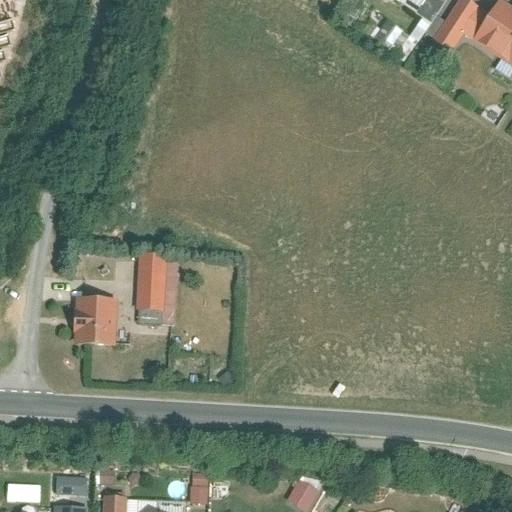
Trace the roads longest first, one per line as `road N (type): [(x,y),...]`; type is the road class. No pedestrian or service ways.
road 1 (tertiary): [(20,406),(333,419),(511,443)]
road 2 (residential): [(102,0),(45,217),(20,406)]
